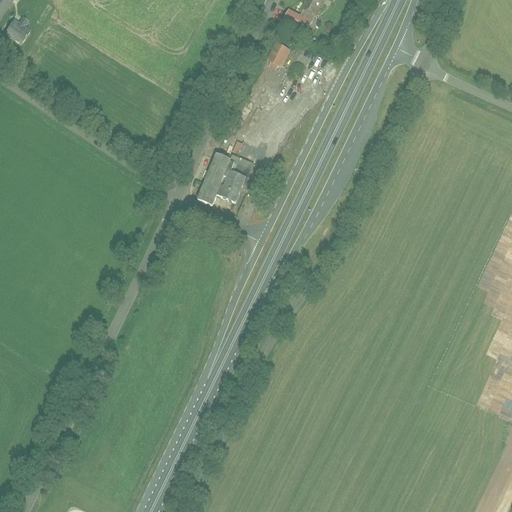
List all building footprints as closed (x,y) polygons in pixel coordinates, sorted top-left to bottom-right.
[(0,0),(0,18),(13,0),(0,0)] [(316,17),(323,0),(307,0),(302,11),(316,17)] [(312,23),(288,10),(281,23),(305,35),(312,23)] [(20,45),(28,32),(22,28),(27,21),(22,18),(17,24),(12,21),(4,34),(20,45)] [(277,65),(280,67),(288,50),(277,46),(269,62),(277,65)] [(376,106),(382,109),(394,83),(388,81),(376,106)] [(253,118),(256,119),(264,105),(252,99),(240,124),(247,128),(253,118)] [(244,187),(253,167),(240,161),(239,163),(231,159),(230,161),(216,155),(197,201),(212,207),(216,197),(235,204),(242,187),(244,187)] [(325,157),(322,166),(327,168),(331,159),(325,157)]
